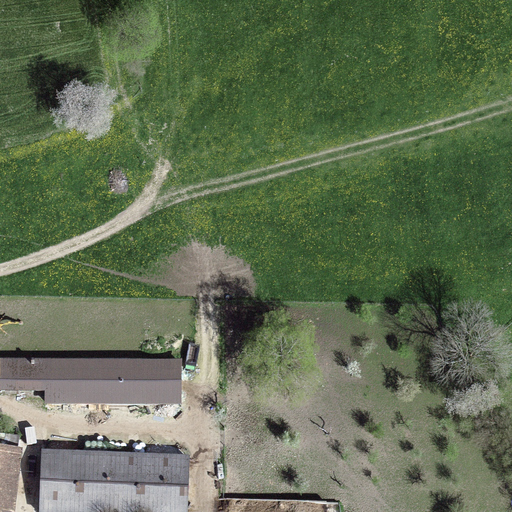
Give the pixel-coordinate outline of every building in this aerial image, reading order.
[(178,360),(0,362),(0,388),(49,389),(49,403),(179,403),(178,360)] [(222,367),(194,368),(194,383),(221,384),(222,367)] [(0,511),(7,511),(15,432),(0,431),(0,511)] [(42,456),(39,511),(184,511),(187,462),(42,456)] [(324,511),(325,511),(214,503),(213,511),(324,511)]
